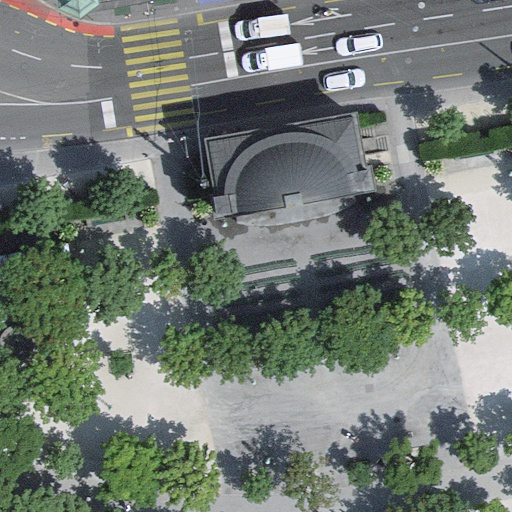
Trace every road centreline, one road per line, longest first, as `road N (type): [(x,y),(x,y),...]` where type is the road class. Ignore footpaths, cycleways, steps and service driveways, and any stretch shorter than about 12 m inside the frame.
road 1 (primary): [(159,75),(511,16)]
road 2 (primary): [(0,121),(159,75)]
road 3 (primary): [(159,75),(75,65),(0,43)]
